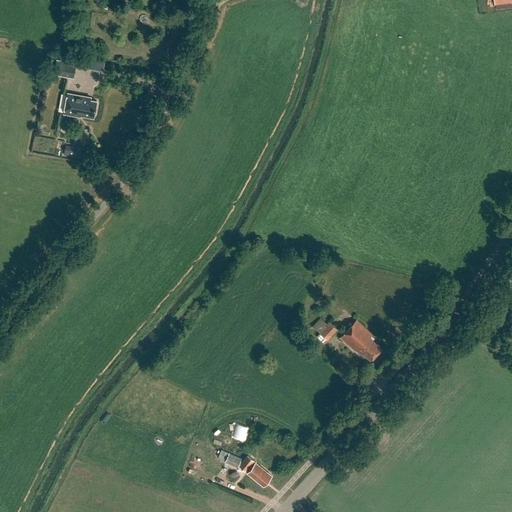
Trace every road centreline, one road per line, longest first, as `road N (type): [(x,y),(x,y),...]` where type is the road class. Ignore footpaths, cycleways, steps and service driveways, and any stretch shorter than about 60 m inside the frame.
road 1 (unclassified): [(0,326),(123,180),(197,51),(215,0)]
road 2 (secondary): [(286,511),(511,248)]
